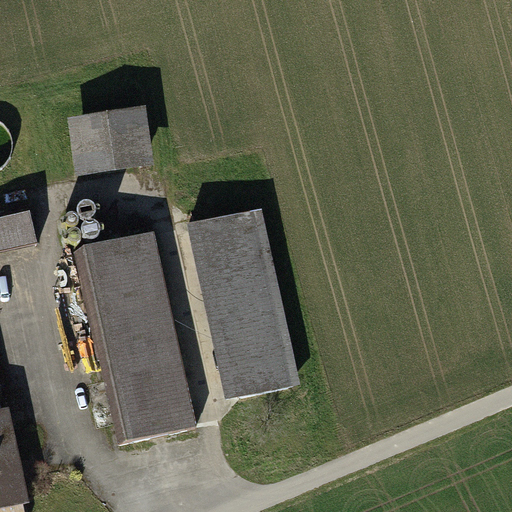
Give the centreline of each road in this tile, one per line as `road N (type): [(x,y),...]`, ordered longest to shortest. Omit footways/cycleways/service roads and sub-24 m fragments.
road 1 (unknown): [(221,511),(97,443),(52,367),(26,276)]
road 2 (track): [(511,401),(260,511)]
